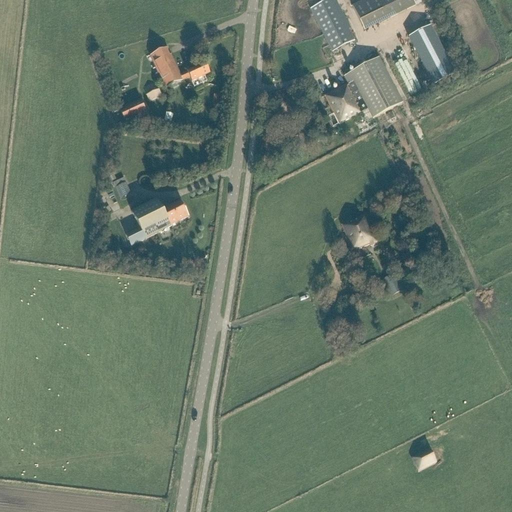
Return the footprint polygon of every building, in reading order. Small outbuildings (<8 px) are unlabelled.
[(333,54),(355,42),(333,0),(331,0),(311,11),(333,54)] [(413,0),(383,0),(356,14),(364,30),(415,4),(413,0)] [(430,28),(409,39),(434,87),(455,76),(430,28)] [(161,52),(167,65),(173,77),(162,83),(165,89),(190,77),(193,83),(210,74),(205,64),(180,76),(167,49),(161,52)] [(156,70),(167,65),(161,52),(150,57),(156,70)] [(351,75),(369,111),(370,111),(375,120),(403,105),(379,60),(350,75),(351,75)] [(167,65),(156,70),(162,83),(173,77),(167,65)] [(348,85),(339,90),(339,89),(324,96),(340,127),(369,111),(351,75),(345,78),(348,85)] [(146,96),(150,103),(162,98),(159,91),(146,96)] [(119,111),(125,124),(130,122),(147,114),(141,101),(123,109),(119,111)] [(171,126),(173,116),(166,114),(163,125),(163,127),(170,129),(171,126)] [(113,174),(106,177),(110,188),(114,186),(120,200),(132,195),(124,179),(113,184),(112,182),(116,180),(113,174)] [(171,226),(164,211),(157,199),(132,212),(141,229),(126,237),(132,248),(171,228),(171,226)] [(181,202),(164,211),(171,226),(188,217),(181,202)] [(365,216),(342,226),(347,237),(346,238),(350,251),(358,248),(359,250),(370,245),(370,247),(373,246),(378,243),(372,227),(370,228),(365,216)] [(412,235),(408,237),(411,243),(415,240),(427,234),(424,229),(412,235)] [(394,275),(382,281),(393,298),(403,291),(394,275)] [(407,286),(404,290),(409,294),(412,290),(407,286)] [(430,451),(412,461),(419,475),(438,465),(430,451)]
